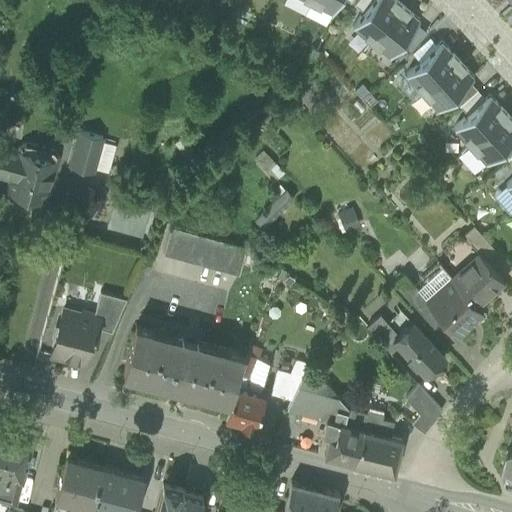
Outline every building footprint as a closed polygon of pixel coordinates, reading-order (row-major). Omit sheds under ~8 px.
[(311,0),(332,10),(337,0),(311,0)] [(371,39),(401,2),(397,0),(371,0),(363,11),(352,24),(371,39)] [(363,11),(371,0),(356,0),(354,3),(363,11)] [(401,2),(371,39),(389,54),(400,41),(415,22),(419,18),(401,2)] [(425,30),(415,22),(400,41),(409,48),(425,30)] [(411,51),(419,60),(437,44),(429,35),(411,51)] [(422,90),(457,57),(441,40),(437,44),(419,60),(406,72),(422,90)] [(457,57),(422,90),(438,107),(451,96),(469,79),(473,75),(457,57)] [(459,104),(477,88),(469,79),(451,96),(459,104)] [(477,88),(459,104),(467,113),(485,97),(477,88)] [(470,143),(505,111),(489,93),(485,97),(467,113),(454,125),(470,143)] [(511,118),(505,111),(470,143),(486,161),(499,149),(511,137),(511,118)] [(70,166),(93,172),(94,168),(101,141),(102,137),(79,131),(70,166)] [(511,137),(499,149),(507,158),(511,153),(511,137)] [(101,141),(94,168),(107,172),(115,145),(101,141)] [(8,191),(44,200),(57,155),(54,150),(25,143),(21,146),(19,151),(1,147),(0,164),(0,174),(11,178),(8,191)] [(276,164),(263,149),(252,160),(265,174),(276,164)] [(508,213),(511,209),(511,190),(505,183),(492,195),(508,213)] [(295,198),(286,188),(254,219),(263,229),(295,198)] [(147,207),(113,199),(107,225),(140,233),(147,207)] [(352,206),(337,212),(345,232),(360,226),(352,206)] [(163,253),(238,274),(246,247),(170,226),(163,253)] [(479,252),(486,260),(496,250),(474,226),(464,236),(471,243),(471,244),(478,252),(479,252)] [(478,252),(452,277),(477,304),(504,280),(486,260),(479,252),(478,252)] [(428,279),(437,290),(452,277),(442,266),(428,279)] [(393,282),(433,327),(443,318),(426,299),(427,298),(418,288),(404,273),(393,282)] [(477,304),(452,277),(437,290),(427,298),(426,299),(443,318),(457,333),(482,311),(477,304)] [(428,279),(418,288),(427,298),(437,290),(428,279)] [(97,327),(111,331),(126,298),(100,291),(94,313),(101,315),(97,327)] [(77,360),(84,362),(85,358),(92,336),(95,337),(97,327),(101,315),(94,313),(82,310),(82,313),(63,308),(58,326),(61,326),(58,336),(55,335),(51,353),(77,360)] [(398,334),(412,322),(401,309),(388,322),(398,334)] [(366,325),(390,352),(399,344),(394,338),(398,334),(388,322),(380,313),(366,325)] [(412,322),(444,357),(445,356),(413,320),(412,322)] [(399,344),(426,374),(444,357),(412,322),(398,334),(394,338),(399,344)] [(123,372),(230,400),(235,382),(239,367),(245,353),(136,324),(123,372)] [(399,344),(394,338),(392,339),(424,375),(426,374),(399,344)] [(239,367),(235,382),(245,385),(248,375),(249,376),(258,356),(246,351),(245,353),(239,367)] [(248,375),(245,385),(261,389),(269,361),(258,356),(249,376),(248,375)] [(290,373),(302,376),(308,363),(297,357),(290,373)] [(348,406),(308,363),(302,376),(291,398),(287,408),(326,419),(327,417),(344,422),(348,406)] [(271,392),(291,398),(302,376),(290,373),(278,369),(271,392)] [(261,389),(245,385),(235,382),(230,400),(225,419),(240,423),(253,427),(253,426),(255,427),(265,390),(261,389)] [(406,397),(420,413),(431,397),(418,382),(406,397)] [(412,423),(424,432),(442,409),(431,397),(420,413),(412,423)] [(348,406),(344,422),(363,427),(367,411),(348,406)] [(367,411),(363,427),(391,434),(394,421),(382,417),(384,412),(367,408),(367,411)] [(354,462),(363,427),(344,422),(327,417),(326,419),(322,435),(329,437),(325,454),(354,462)] [(403,437),(391,434),(363,427),(354,462),(393,472),(403,437)] [(20,442),(0,436),(0,496),(15,501),(20,479),(22,480),(28,455),(17,452),(20,442)] [(31,445),(20,442),(17,452),(28,455),(31,445)] [(511,447),(507,450),(501,472),(505,480),(511,481),(511,447)] [(55,496),(73,501),(91,506),(102,465),(66,456),(55,496)] [(102,465),(91,506),(113,511),(132,511),(142,476),(102,465)] [(333,511),(339,492),(291,480),(283,511),(333,511)] [(198,511),(203,495),(183,490),(183,488),(162,482),(154,511),(198,511)] [(217,511),(254,511),(256,505),(221,496),(217,511)] [(89,511),(91,506),(73,501),(70,511),(89,511)]
